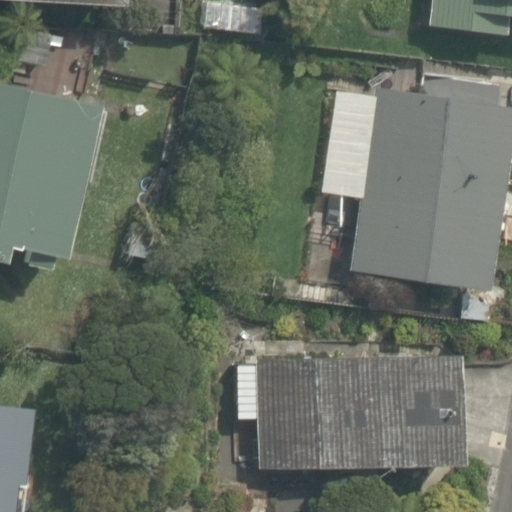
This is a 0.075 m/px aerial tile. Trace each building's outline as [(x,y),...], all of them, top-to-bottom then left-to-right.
[(140,0),(0,0),(0,4),(140,14),(140,0)] [(511,0),(434,0),(431,31),(511,38),(511,0)] [(0,258),(35,264),(37,253),(89,261),(117,102),(0,82),(0,258)] [(511,107),(335,86),(321,195),(354,199),(345,275),(499,294),(511,188),(511,107)] [(243,361),(243,422),(263,422),(263,472),(467,470),(466,360),(243,361)] [(0,511),(28,511),(42,402),(0,396),(0,511)]
